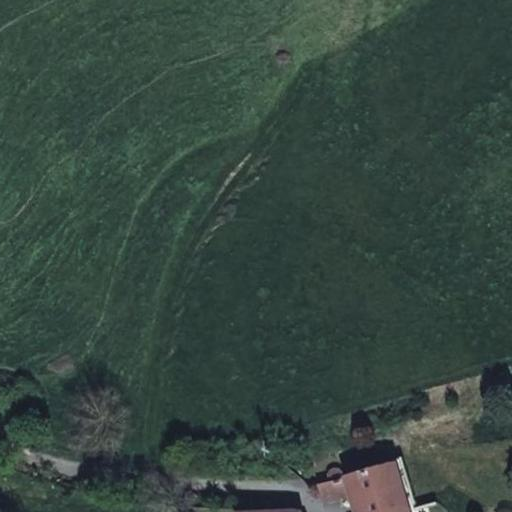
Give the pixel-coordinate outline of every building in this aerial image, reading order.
[(411,511),(419,510),(406,462),(399,463),(398,464),(410,511),(411,511)] [(410,511),(398,464),(345,478),(331,482),(319,485),(324,501),(354,494),(358,511),(410,511)] [(343,472),(342,471),(341,469),(339,468),(337,468),(336,469),(334,469),(332,469),(331,471),(330,472),(329,476),(331,482),(345,478),(345,477),(345,476),(345,474),(343,472)] [(74,484),(64,483),(63,492),(72,494),(74,484)] [(272,500),(261,498),(260,507),(273,509),(272,500)]
